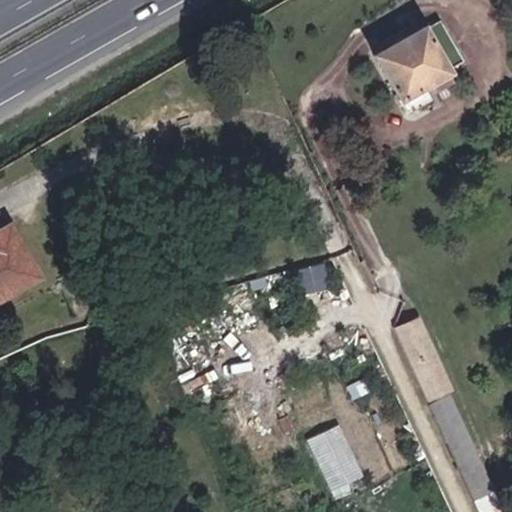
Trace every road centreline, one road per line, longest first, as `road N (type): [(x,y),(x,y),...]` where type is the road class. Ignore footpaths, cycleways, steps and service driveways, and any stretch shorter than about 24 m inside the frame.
road 1 (unknown): [(499,511),(372,240)]
road 2 (trunk): [(0,80),(142,0)]
